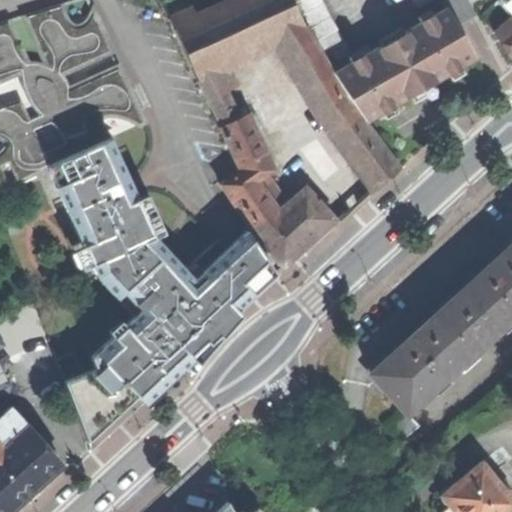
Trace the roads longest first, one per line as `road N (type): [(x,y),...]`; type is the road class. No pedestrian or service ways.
road 1 (secondary): [(259,349),(511,124)]
road 2 (unknown): [(343,476),(394,338),(511,230)]
road 3 (secondary): [(81,511),(259,349)]
road 4 (tertiary): [(366,511),(259,349)]
